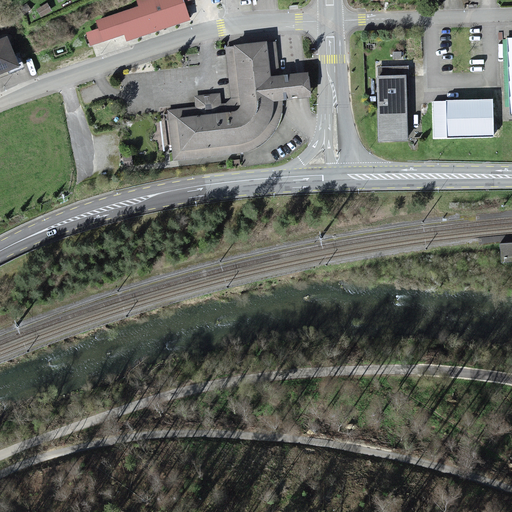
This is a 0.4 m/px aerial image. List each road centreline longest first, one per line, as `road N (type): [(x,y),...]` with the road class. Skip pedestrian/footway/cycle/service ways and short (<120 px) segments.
road 1 (unclassified): [(0,455),(178,392),(271,375),(416,369),(511,379)]
road 2 (track): [(0,474),(95,443),(203,433),(318,442),(511,489)]
road 3 (residential): [(331,20),(221,28),(0,102)]
road 4 (primary): [(0,250),(149,197),(288,180)]
road 5 (residential): [(511,16),(331,20)]
road 6 (primary): [(338,177),(511,176)]
